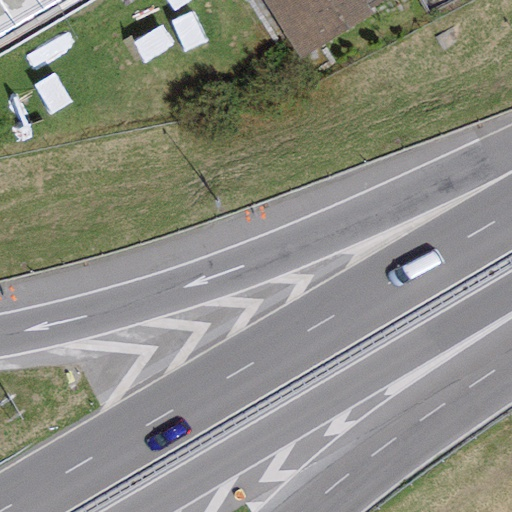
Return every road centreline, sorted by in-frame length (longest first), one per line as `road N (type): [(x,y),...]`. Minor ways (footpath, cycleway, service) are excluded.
road 1 (primary): [(511,213),(0,511)]
road 2 (motorway): [(511,144),(213,276),(0,335)]
road 3 (primary): [(150,511),(511,302)]
road 4 (motorway): [(300,511),(511,371)]
